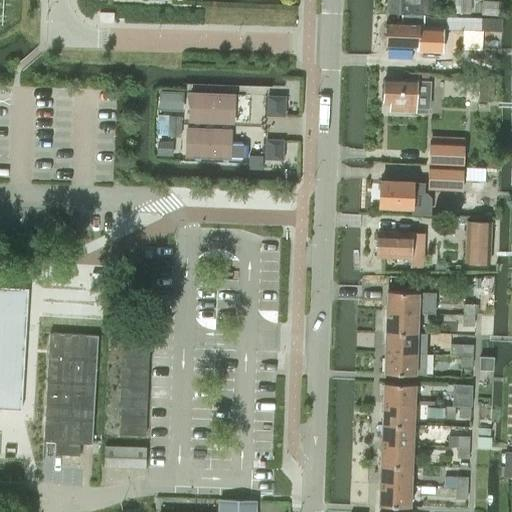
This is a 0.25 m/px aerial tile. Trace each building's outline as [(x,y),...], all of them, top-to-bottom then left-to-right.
[(387,0),(387,12),(420,13),(427,13),(427,0),(387,0)] [(100,12),(99,22),(113,22),(114,12),(107,12),(100,12)] [(445,16),(445,28),(502,30),(502,19),(502,18),(445,16)] [(386,44),(418,46),(418,50),(440,50),(440,24),(394,21),(386,20),(386,44)] [(480,76),(478,100),(493,101),(493,100),(494,84),(495,77),(480,76)] [(384,78),(383,102),(391,102),(390,112),(416,113),(429,113),(430,81),(417,80),(417,79),(384,78)] [(159,91),(159,109),(182,110),(183,92),(159,91)] [(190,120),(234,122),(235,94),(191,92),(190,120)] [(157,115),(156,135),(158,135),(168,135),(168,136),(180,137),(180,132),(181,116),(169,115),(158,115),(157,115)] [(187,127),(186,155),(230,157),(230,156),(243,157),(243,144),(231,144),(231,130),(231,129),(187,127)] [(464,163),(465,143),(429,142),(428,162),(464,163)] [(428,164),(428,189),(463,191),(464,165),(428,164)] [(414,181),(380,179),(379,206),(413,207),(414,192),(423,193),(424,182),(414,182),(414,181)] [(467,219),(466,250),(465,262),(490,264),(491,251),(492,220),(467,219)] [(379,230),(378,256),(405,257),(410,257),(412,257),(413,231),(379,230)] [(92,273),(91,289),(104,289),(104,274),(92,273)] [(0,408),(20,410),(28,290),(0,287),(0,408)] [(388,291),(387,312),(419,313),(435,313),(435,292),(388,291)] [(464,303),(463,314),(476,314),(476,303),(464,303)] [(387,312),(387,331),(418,332),(419,313),(387,312)] [(475,325),(476,314),(463,314),(463,325),(475,325)] [(387,331),(386,351),(427,352),(428,332),(418,332),(387,331)] [(80,442),(90,442),(98,337),(50,333),(41,440),(56,441),(55,452),(79,454),(80,442)] [(122,336),(120,434),(144,435),(144,432),(146,409),(148,337),(122,336)] [(450,344),(450,354),(461,355),(461,344),(450,344)] [(461,344),(461,355),(473,355),(473,344),(461,344)] [(386,351),(385,372),(426,374),(427,352),(386,351)] [(461,355),(460,366),(472,366),(473,355),(461,355)] [(479,356),(479,370),(493,370),(493,356),(479,356)] [(385,381),(384,402),(415,403),(416,382),(385,381)] [(453,384),(452,405),(460,405),(471,406),(472,384),(453,384)] [(384,402),(383,422),(414,424),(415,403),(384,402)] [(460,405),(459,416),(472,417),(472,406),(471,406),(460,405)] [(445,406),(445,418),(454,418),(455,406),(445,406)] [(426,417),(444,418),(444,407),(427,407),(426,417)] [(383,422),(382,443),(413,445),(414,424),(383,422)] [(490,428),(478,428),(476,446),(490,447),(491,437),(489,437),(490,428)] [(458,436),(458,447),(469,447),(470,437),(458,436)] [(382,443),(381,463),(412,465),(413,445),(382,443)] [(145,467),(146,447),(105,445),(104,465),(145,467)] [(469,458),(469,447),(458,447),(458,458),(469,458)] [(511,451),(504,452),(503,477),(511,476),(511,451)] [(381,463),(380,484),(412,485),(412,465),(381,463)] [(444,475),(444,487),(456,487),(456,476),(444,475)] [(456,476),(456,487),(468,488),(468,478),(468,476),(456,476)] [(380,484),(379,505),(411,507),(412,485),(380,484)] [(468,488),(456,487),(455,498),(467,499),(468,488)] [(258,511),(258,500),(222,499),(221,511),(258,511)]
